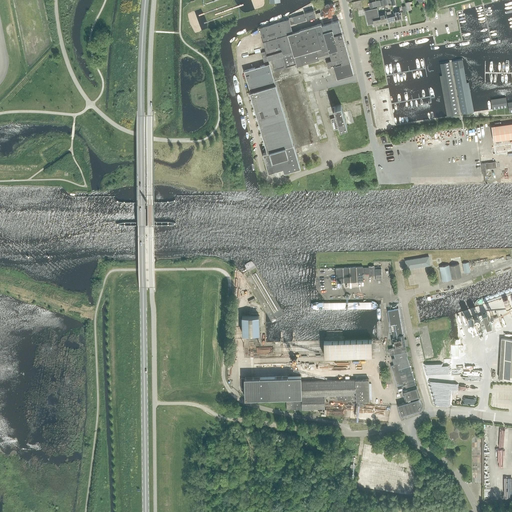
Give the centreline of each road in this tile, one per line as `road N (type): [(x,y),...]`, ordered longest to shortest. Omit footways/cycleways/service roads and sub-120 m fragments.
road 1 (tertiary): [(145,476),(145,0)]
road 2 (unclassified): [(226,324),(223,380),(241,400),(357,435),(407,423)]
road 3 (unclassified): [(55,0),(65,56),(86,98),(122,129),(187,141)]
road 4 (unclassified): [(431,413),(397,264)]
road 5 (unclassified): [(379,179),(352,44)]
